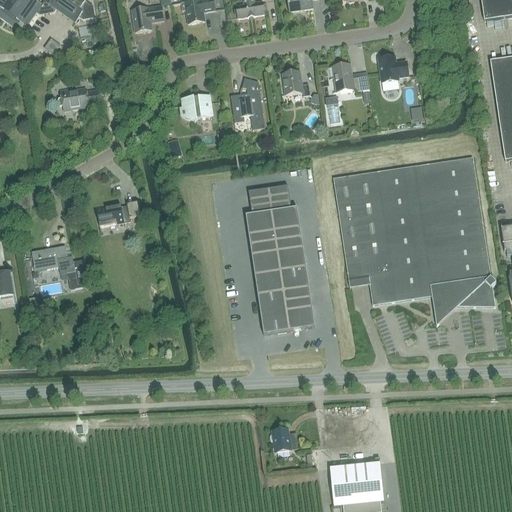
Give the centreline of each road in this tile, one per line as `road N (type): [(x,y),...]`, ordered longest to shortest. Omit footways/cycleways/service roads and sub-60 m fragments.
road 1 (tertiary): [(0,395),(511,372)]
road 2 (residential): [(0,216),(140,135),(157,113),(170,71),(184,60),(396,28),(411,15),(410,0)]
